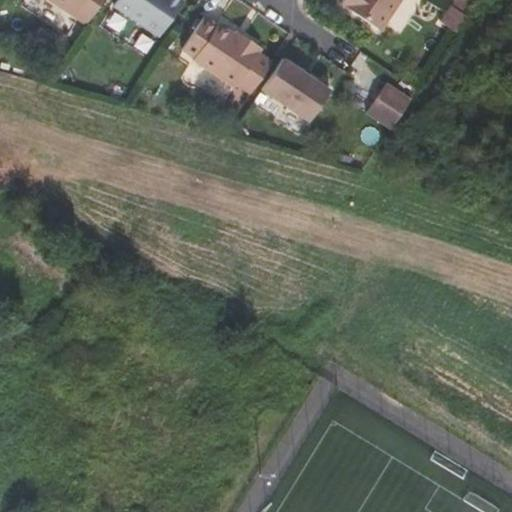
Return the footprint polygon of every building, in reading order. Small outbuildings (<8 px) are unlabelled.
[(47,0),(70,15),(82,23),(97,0),(47,0)] [(115,0),(112,6),(158,37),(184,0),(183,0),(115,0)] [(343,0),(340,4),(381,31),(401,0),(343,0)] [(450,0),(447,4),(450,5),(464,15),(474,0),(450,0)] [(453,32),(464,15),(450,5),(438,22),(453,32)] [(204,16),(181,50),(193,59),(191,61),(232,89),(234,85),(246,93),(267,61),(256,53),(260,48),(240,35),(238,38),(233,34),(217,23),(216,24),(204,16)] [(283,58),(260,91),(307,123),(330,90),(283,58)] [(408,98),(383,81),(363,110),(388,127),(408,98)] [(340,152),(337,159),(350,164),(353,157),(340,152)]
